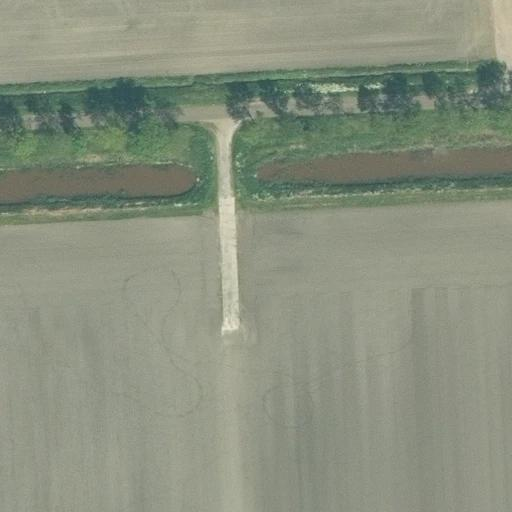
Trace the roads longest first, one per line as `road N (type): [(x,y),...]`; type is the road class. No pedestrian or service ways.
road 1 (unclassified): [(0,123),(511,98)]
road 2 (track): [(511,193),(225,209),(221,111)]
